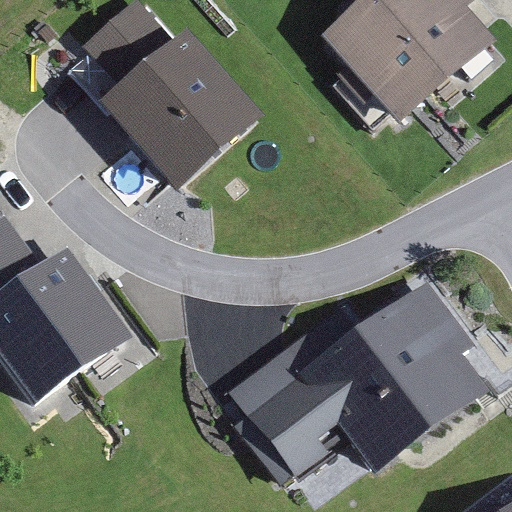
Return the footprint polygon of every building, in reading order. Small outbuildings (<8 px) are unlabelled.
[(399,143),(502,52),(456,0),(379,0),(386,8),(326,61),(399,143)] [(120,88),(174,43),(139,3),(86,48),(120,88)] [(120,88),(99,106),(178,198),(267,122),(188,30),(174,43),(120,88)] [(0,221),(0,297),(44,266),(8,216),(0,221)] [(0,364),(33,411),(134,340),(68,249),(44,266),(0,297),(0,364)] [(361,332),(300,377),(352,448),(376,480),(502,387),(426,285),(361,332)] [(298,488),(352,448),(300,377),(361,332),(345,310),(229,395),(246,418),(298,488)]
